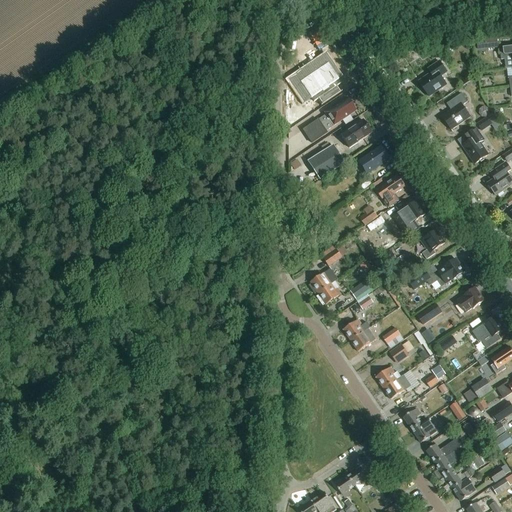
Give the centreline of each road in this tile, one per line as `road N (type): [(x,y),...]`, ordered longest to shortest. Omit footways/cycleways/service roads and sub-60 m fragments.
road 1 (residential): [(287,322),(277,283),(276,0)]
road 2 (tertiary): [(511,292),(359,65)]
road 3 (residential): [(511,243),(490,230),(383,71),(372,60),(359,65)]
road 4 (track): [(164,0),(0,112)]
road 5 (residential): [(286,483),(275,430),(287,322)]
road 6 (residential): [(383,434),(319,334),(287,322)]
